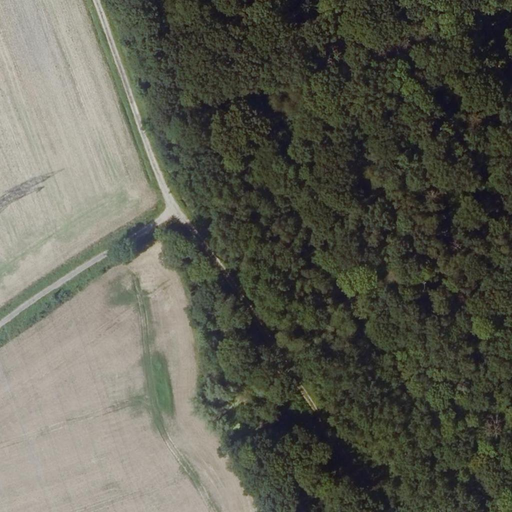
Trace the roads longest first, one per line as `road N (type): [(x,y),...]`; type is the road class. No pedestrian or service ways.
road 1 (track): [(0,333),(76,275),(194,209),(504,0)]
road 2 (track): [(375,511),(190,203),(115,0)]
